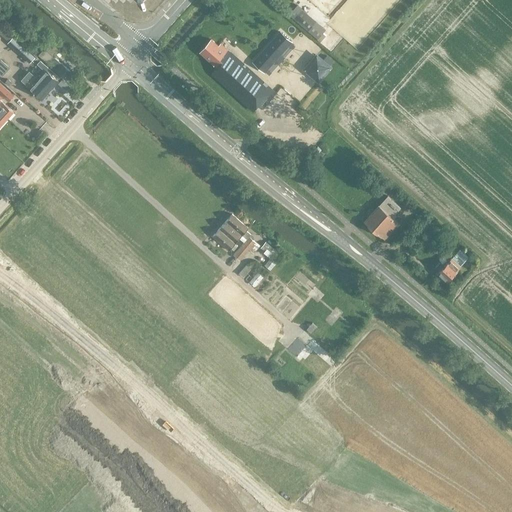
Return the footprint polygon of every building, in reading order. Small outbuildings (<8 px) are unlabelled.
[(302,9),(294,18),(306,29),(311,23),(304,17),(307,13),(302,9)] [(4,29),(1,32),(8,39),(11,36),(4,29)] [(280,31),(253,61),(264,72),(291,42),(280,31)] [(30,62),(35,58),(13,38),(9,42),(30,62)] [(263,108),(276,93),(230,52),(220,44),(219,46),(212,39),(200,52),(217,67),(212,73),(252,110),(258,103),(263,108)] [(67,80),(73,74),(49,52),(44,58),(55,68),(55,69),(67,80)] [(327,55),(324,59),(322,60),(329,66),(331,65),(334,61),(327,55)] [(330,66),(329,66),(322,60),(318,57),(309,68),(315,74),(313,75),(319,79),(330,66)] [(0,74),(1,75),(8,67),(0,59),(0,74)] [(49,68),(40,60),(37,64),(45,72),(46,70),(49,68)] [(49,67),(47,69),(55,77),(58,74),(49,67)] [(46,70),(45,72),(38,79),(35,76),(34,77),(30,73),(28,73),(23,79),(23,81),(27,85),(26,85),(42,99),(58,81),(46,70)] [(63,77),(59,81),(67,89),(71,85),(63,77)] [(13,95),(0,82),(0,92),(8,100),(13,95)] [(49,93),(55,99),(65,88),(59,82),(49,93)] [(0,94),(0,114),(6,120),(13,112),(0,100),(0,99),(3,97),(0,94)] [(388,196),(379,205),(393,218),(396,215),(395,213),(401,207),(388,196)] [(379,205),(375,210),(374,209),(371,208),(367,212),(368,216),(369,217),(365,221),(368,224),(367,225),(377,234),(378,233),(381,236),(382,236),(385,239),(390,233),(399,223),(393,218),(379,205)] [(232,214),(226,221),(257,249),(260,246),(252,238),(253,237),(246,230),(248,228),(232,214)] [(411,230),(419,237),(430,224),(422,217),(411,230)] [(257,249),(226,221),(219,228),(236,242),(239,238),(244,242),(233,254),(240,260),(250,249),(254,253),(257,249)] [(236,242),(219,228),(213,236),(229,250),(231,248),(234,250),(238,245),(235,243),(236,242)] [(266,242),(262,247),(266,250),(264,253),(269,258),(276,251),(266,242)] [(442,266),(437,272),(447,281),(461,265),(468,257),(459,249),(452,257),(444,267),(442,266)] [(264,265),(269,270),(276,263),(271,257),(264,265)] [(249,281),(254,286),(263,277),(257,272),(249,281)] [(313,323),(307,329),(311,333),(317,327),(313,323)]
